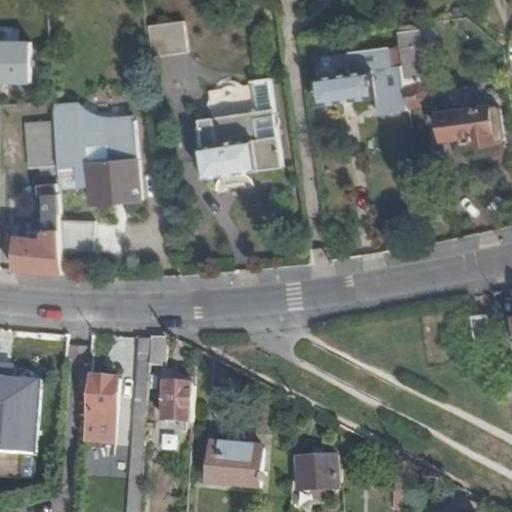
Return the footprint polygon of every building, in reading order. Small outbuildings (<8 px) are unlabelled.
[(185,24),(151,28),(155,56),(190,53),(185,24)] [(412,25),(399,26),(404,67),(410,105),(421,105),(426,98),(425,84),(429,83),(425,52),(420,52),(418,30),(412,25)] [(0,41),(0,83),(33,84),(33,41),(0,41)] [(318,79),(321,106),(379,98),(381,114),(410,110),(410,105),(404,67),(395,68),(393,48),(350,54),(352,68),(335,70),(336,76),(318,79)] [(208,91),(209,97),(212,118),(198,121),(202,149),(201,149),(206,179),(226,177),(227,181),(244,178),(243,174),(284,169),(273,88),(272,80),(250,83),(250,86),(208,91)] [(93,206),(143,201),(141,162),(137,117),(113,119),(106,118),(99,116),(92,112),(86,109),(83,104),(56,106),(61,167),(78,166),(80,188),(91,187),(93,206)] [(506,143),(501,109),(443,116),(446,142),(464,140),(465,146),(476,145),(476,147),(506,143)] [(34,167),(59,166),(56,134),(56,123),(31,125),(34,167)] [(78,166),(61,167),(62,189),(80,188),(78,166)] [(18,245),(16,270),(56,274),(67,275),(61,196),(45,197),(48,232),(45,235),(45,242),(20,240),(20,245),(18,245)] [(423,204),(426,223),(453,218),(450,200),(423,204)] [(96,253),(97,221),(68,220),(67,252),(96,253)] [(490,313),(473,315),(476,341),(492,339),(490,313)] [(511,320),(499,324),(501,338),(503,358),(511,356),(511,320)] [(171,339),(155,339),(152,368),(168,369),(171,339)] [(0,378),(17,380),(17,371),(15,366),(0,365),(0,364),(0,378)] [(46,382),(17,380),(0,378),(0,452),(39,456),(46,382)] [(122,383),(94,381),(90,418),(119,419),(122,383)] [(195,426),(198,389),(170,387),(167,423),(195,426)] [(211,487),(263,491),(265,452),(214,447),(211,487)] [(404,485),(402,459),(386,451),(388,486),(404,485)] [(338,458),(299,460),(300,493),(312,493),(312,500),(325,499),(325,492),(339,491),(338,458)]
